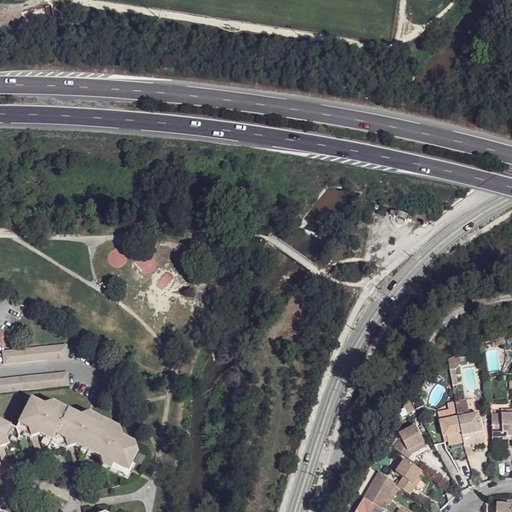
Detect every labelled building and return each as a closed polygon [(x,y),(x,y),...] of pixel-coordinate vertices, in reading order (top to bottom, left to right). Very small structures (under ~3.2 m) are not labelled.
[(15,340),(5,335),(0,346),(10,350),(15,340)] [(69,356),(8,359),(8,371),(70,367),(69,356)] [(70,382),(0,385),(0,398),(71,395),(70,382)] [(464,401),(451,404),(455,420),(468,417),(464,401)] [(46,415),(32,408),(17,439),(24,443),(28,446),(42,443),(68,456),(79,454),(104,466),(109,477),(123,484),(128,473),(134,460),(131,449),(123,446),(120,437),(95,424),(85,426),(58,413),(46,415)] [(491,416),(493,438),(503,438),(503,434),(507,434),(507,438),(511,437),(511,409),(505,411),(505,415),(491,416)] [(461,444),(461,448),(469,446),(468,442),(481,439),(476,418),(468,420),(468,417),(455,420),(461,444)] [(461,444),(455,420),(437,424),(441,439),(444,438),(446,448),(461,444)] [(403,438),(396,448),(409,457),(414,451),(412,447),(425,440),(417,424),(401,433),(403,438)] [(17,439),(0,430),(0,455),(9,453),(13,447),(17,439)] [(24,443),(17,439),(13,447),(18,449),(19,448),(22,449),(24,443)] [(412,447),(414,451),(427,444),(425,440),(412,447)] [(405,477),(399,486),(411,495),(417,485),(415,484),(423,471),(406,459),(398,471),(405,477)] [(377,470),(363,498),(380,506),(384,497),(386,498),(393,483),(377,470)] [(133,476),(128,473),(123,484),(128,487),(133,476)] [(391,511),(380,506),(363,498),(356,511),(391,511)]
